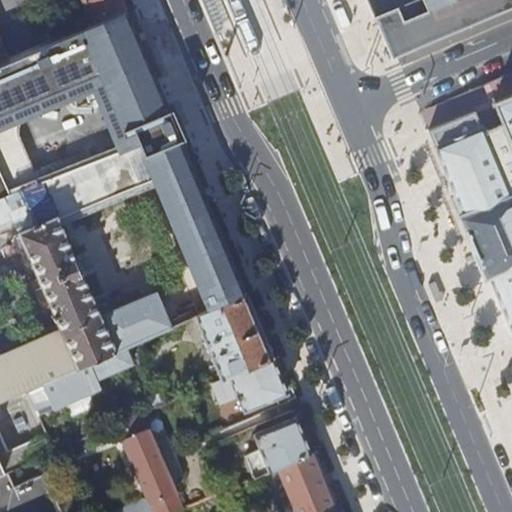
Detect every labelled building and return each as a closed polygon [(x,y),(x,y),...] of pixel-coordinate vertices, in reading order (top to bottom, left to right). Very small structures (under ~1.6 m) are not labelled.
[(83,0),(93,23),(124,9),(120,0),(83,0)] [(401,55),(511,7),(511,0),(423,0),(428,11),(403,22),(398,8),(375,18),(386,42),(392,59),(401,55)] [(463,216),(459,218),(485,280),(489,278),(511,331),(511,73),(421,113),(463,216)] [(146,162),(209,311),(245,295),(175,129),(138,144),(146,162)] [(131,147),(138,165),(146,162),(138,144),(131,147)] [(0,224),(14,219),(61,330),(78,368),(124,348),(180,324),(168,296),(158,299),(156,292),(114,308),(107,292),(96,296),(94,291),(89,293),(57,219),(139,185),(132,168),(138,165),(131,147),(8,196),(0,198),(0,224)] [(195,317),(221,380),(272,359),(245,295),(209,311),(195,317)] [(50,340),(64,374),(78,368),(61,330),(1,356),(2,360),(50,340)] [(0,356),(0,402),(28,390),(48,381),(64,374),(50,340),(2,360),(1,356),(0,356)] [(124,348),(78,368),(64,374),(48,381),(28,390),(0,402),(0,475),(10,471),(54,451),(36,409),(50,403),(52,408),(100,388),(96,379),(131,364),(124,348)] [(221,380),(212,384),(218,400),(233,394),(236,399),(238,398),(244,413),(287,395),(272,359),(221,380)] [(147,412),(142,414),(144,418),(157,413),(155,408),(147,412)] [(119,432),(147,499),(116,511),(176,511),(183,509),(171,482),(155,443),(144,418),(142,414),(122,422),(116,425),(119,432)] [(255,436),(261,450),(246,457),(255,479),(280,468),(312,455),(297,418),(255,436)] [(96,433),(99,440),(119,432),(116,425),(114,425),(96,433)] [(155,443),(171,482),(184,477),(167,438),(155,443)] [(280,468),(298,511),(336,511),(312,455),(280,468)] [(0,511),(63,511),(57,496),(49,495),(51,483),(47,473),(16,486),(10,471),(0,475),(0,511)]
